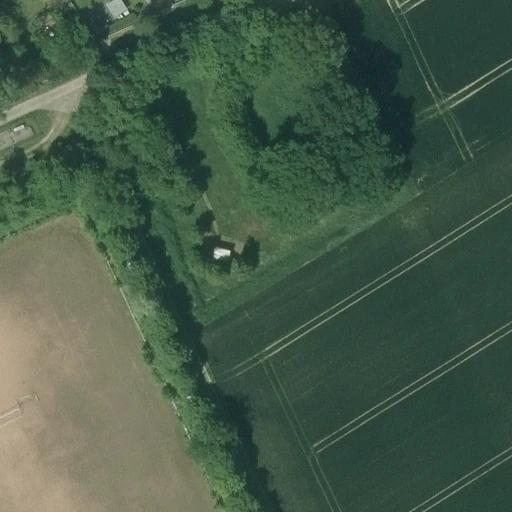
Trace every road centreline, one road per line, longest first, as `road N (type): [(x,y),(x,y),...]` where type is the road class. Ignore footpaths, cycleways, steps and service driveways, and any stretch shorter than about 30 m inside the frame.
road 1 (track): [(81,90),(270,511)]
road 2 (track): [(287,0),(0,126)]
road 3 (track): [(397,187),(304,0)]
